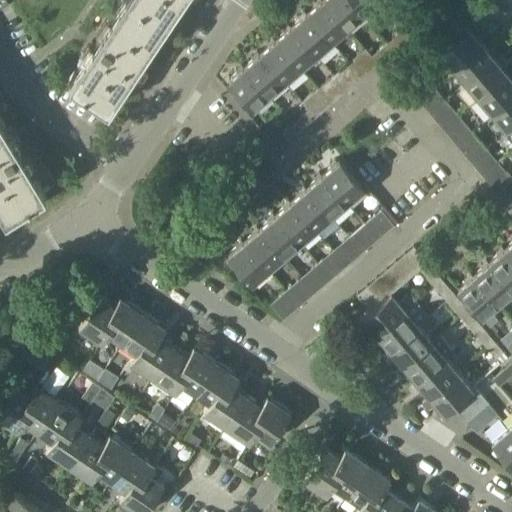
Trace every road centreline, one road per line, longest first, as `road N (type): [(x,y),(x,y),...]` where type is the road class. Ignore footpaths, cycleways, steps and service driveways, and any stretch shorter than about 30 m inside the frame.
road 1 (residential): [(274,344),(477,177),(405,95)]
road 2 (unknown): [(345,117),(163,276)]
road 3 (residential): [(274,344),(86,228)]
road 4 (residential): [(508,511),(335,393)]
road 5 (residential): [(125,170),(234,0)]
road 6 (unclassified): [(125,170),(39,110),(0,45)]
road 7 (residential): [(252,511),(335,393)]
